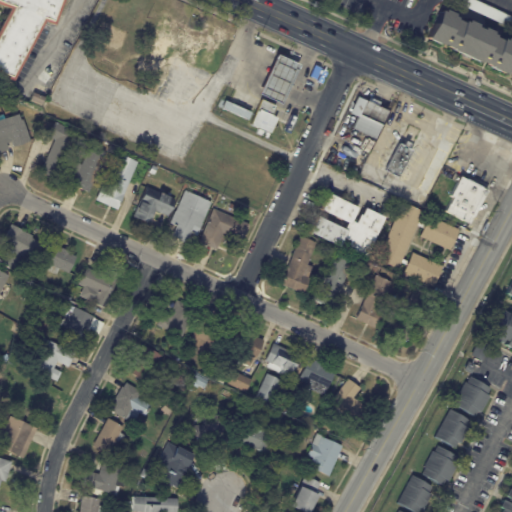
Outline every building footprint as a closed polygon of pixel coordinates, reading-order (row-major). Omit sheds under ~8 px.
[(0,0),(62,0),(54,23),(44,19),(11,80),(0,73),(0,0)] [(508,16),(472,0),(449,0),(504,25),(508,16)] [(511,77),(505,74),(504,77),(490,70),(490,69),(478,63),(477,66),(451,52),(452,51),(442,46),(441,47),(425,40),(439,12),(442,14),(443,11),(453,16),(452,18),(455,19),(455,20),(462,24),(463,23),(466,24),(467,22),(477,27),(475,29),(481,32),(482,29),(492,34),(491,36),(494,37),(493,38),(501,42),(501,41),(504,42),(505,40),(511,42),(511,77)] [(170,53),(212,69),(227,32),(212,27),(205,43),(180,33),(183,25),(162,17),(141,72),(160,79),(170,53)] [(275,55),(297,65),(287,86),(278,105),(257,95),(266,75),(275,55)] [(314,65),(320,68),(315,79),(309,76),(314,65)] [(32,92),(44,97),(40,105),(29,100),(32,92)] [(232,103),(250,111),(247,119),(221,108),(224,100),(232,103)] [(269,116),(275,118),(267,135),(265,140),(254,135),(256,129),(248,125),(253,114),(252,114),(259,100),(274,107),(269,116)] [(349,128),(362,100),(385,110),(372,139),(349,128)] [(30,140),(13,146),(11,141),(5,143),(7,149),(0,151),(0,120),(21,113),(30,140)] [(39,171),(55,139),(48,136),(55,122),(76,131),(54,178),(39,171)] [(373,142),(368,152),(363,149),(369,139),(373,142)] [(396,144),(409,150),(395,177),(382,170),(396,144)] [(106,152),(88,192),(72,185),(90,145),(106,152)] [(138,162),(116,209),(94,199),(101,184),(108,187),(122,155),(138,162)] [(152,165),(157,167),(153,174),(148,172),(152,165)] [(458,177),(447,196),(451,198),(444,211),(467,223),(484,191),(458,177)] [(175,199),(167,216),(156,210),(149,224),(132,216),(146,185),(175,199)] [(195,235),(190,233),(185,242),(170,235),(175,226),(169,223),(175,211),(185,190),(211,202),(195,235)] [(362,208),(381,218),(361,258),(343,249),(346,242),(339,238),(335,247),(306,233),(314,217),(343,231),(344,229),(342,228),(344,223),(316,209),(324,193),(354,208),(348,221),(353,224),(357,215),(359,216),(362,208)] [(421,211),(395,268),(374,259),(400,201),(421,211)] [(225,214),(248,224),(241,242),(221,234),(215,249),(199,242),(213,209),(225,214)] [(456,229),(447,250),(417,236),(427,216),(456,229)] [(13,225),(43,241),(33,261),(0,245),(11,224),(13,225)] [(278,284),(298,236),(314,243),(305,265),(310,267),(305,277),(307,278),(300,293),(278,284)] [(49,244),(61,249),(62,248),(71,252),(70,254),(76,256),(68,273),(58,268),(56,274),(47,270),(49,264),(40,260),(48,243),(49,244)] [(422,258),(439,266),(429,287),(400,273),(409,252),(422,258)] [(349,262),(329,308),(310,299),(317,283),(321,285),(334,256),(339,258),(340,254),(345,256),(343,260),(349,262)] [(87,268),(96,272),(97,269),(104,273),(106,268),(120,275),(104,308),(93,302),(98,293),(78,283),(86,267),(87,268)] [(0,271),(8,275),(0,291),(0,271)] [(367,325),(353,318),(373,275),(388,281),(379,301),(385,304),(381,312),(383,312),(376,329),(367,325)] [(511,302),(507,300),(509,296),(503,293),(511,277),(511,302)] [(427,295),(404,340),(384,330),(391,317),(397,320),(413,288),(427,295)] [(190,319),(182,336),(156,324),(161,315),(168,318),(176,300),(194,308),(190,319)] [(104,323),(98,335),(88,329),(79,346),(60,336),(65,327),(59,324),(64,314),(63,314),(68,304),(75,307),(94,317),(94,318),(104,323)] [(503,345),(505,341),(501,339),(499,343),(492,338),(493,335),(488,332),(500,310),(506,314),(508,310),(511,312),(511,346),(510,349),(503,345)] [(201,321),(219,328),(208,353),(193,347),(195,341),(190,339),(198,319),(201,321)] [(263,341),(253,361),(252,361),(249,366),(241,362),(244,354),(232,348),(241,330),(263,341)] [(74,356),(68,366),(58,361),(54,368),(61,372),(56,381),(27,366),(43,337),(75,354),(74,356)] [(487,345),(479,361),(469,356),(476,340),(487,345)] [(275,344),(299,356),(291,373),(290,373),(288,377),(267,367),(269,362),(265,360),(273,343),(275,344)] [(143,354),(147,347),(162,356),(160,360),(162,361),(156,372),(153,370),(146,382),(131,373),(134,368),(133,366),(137,359),(139,360),(143,354)] [(309,361),(313,363),(314,360),(324,365),(323,368),(334,373),(325,394),(298,382),(308,360),(309,361)] [(473,365),(468,374),(461,370),(465,362),(473,365)] [(11,375),(5,385),(0,382),(0,380),(5,371),(11,375)] [(239,374),(251,379),(245,392),(227,383),(233,371),(239,374)] [(195,372),(208,380),(203,388),(190,381),(195,372)] [(215,372),(226,377),(223,384),(212,379),(215,372)] [(281,380),(270,404),(255,397),(266,374),(281,380)] [(484,394),(487,396),(478,412),(475,410),(471,416),(451,404),(455,398),(453,397),(462,382),(464,382),(467,377),(488,389),(484,394)] [(350,380),(360,388),(352,398),(367,409),(356,423),(330,402),(348,379),(350,380)] [(120,389),(121,387),(123,388),(126,383),(141,391),(137,398),(150,405),(148,409),(147,413),(146,412),(144,416),(139,413),(132,423),(110,410),(116,400),(114,399),(120,389)] [(160,409),(167,401),(175,407),(168,415),(160,409)] [(38,408),(33,419),(26,416),(31,405),(38,408)] [(458,443),(455,441),(451,448),(431,436),(446,410),(466,421),(463,426),(466,428),(458,443)] [(226,448),(197,452),(194,425),(203,424),(203,417),(223,414),(227,448),(226,448)] [(35,431),(21,459),(0,448),(0,434),(3,427),(5,428),(11,416),(36,428),(35,431)] [(98,434),(107,418),(123,427),(120,433),(125,436),(119,447),(114,443),(107,455),(91,445),(98,434)] [(160,439),(167,426),(174,427),(183,423),(189,440),(186,442),(183,448),(179,446),(183,438),(181,432),(174,433),(171,443),(160,439)] [(274,436),(267,454),(235,441),(242,423),(250,426),(250,425),(258,429),(274,436)] [(341,446),(342,446),(328,476),(308,467),(313,458),(307,455),(317,434),(323,436),(323,437),(341,446)] [(192,456),(181,476),(179,475),(173,487),(155,477),(162,464),(157,461),(167,442),(192,455),(192,456)] [(452,463),(455,465),(446,481),(443,479),(439,485),(417,472),(429,451),(431,452),(435,445),(456,457),(452,463)] [(0,458),(10,462),(4,482),(0,480),(0,458)] [(121,468),(119,476),(126,479),(123,488),(119,486),(116,496),(103,492),(101,497),(90,493),(91,488),(79,483),(83,469),(94,473),(99,460),(121,468)] [(143,469),(153,474),(150,479),(145,477),(144,478),(139,475),(143,469)] [(426,492),(429,494),(420,509),(418,507),(414,511),(412,511),(394,502),(409,475),(429,487),(426,492)] [(319,485),(315,494),(317,495),(308,511),(301,511),(290,506),(305,476),(320,483),(319,485)] [(266,478),(272,482),(269,487),(263,483),(266,478)] [(511,511),(497,511),(499,510),(496,508),(500,500),(503,502),(505,499),(502,497),(506,490),(509,492),(511,486),(511,511)] [(78,511),(82,496),(100,499),(98,506),(104,507),(102,511),(78,511)] [(176,499),(175,511),(143,511),(131,511),(131,497),(176,499)]
